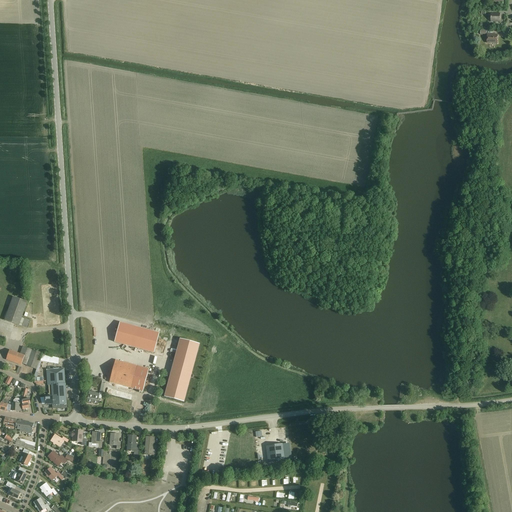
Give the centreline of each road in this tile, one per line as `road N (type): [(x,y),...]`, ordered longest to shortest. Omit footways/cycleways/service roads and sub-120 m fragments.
road 1 (tertiary): [(77,421),(172,428),(511,399)]
road 2 (tertiary): [(77,421),(50,0)]
